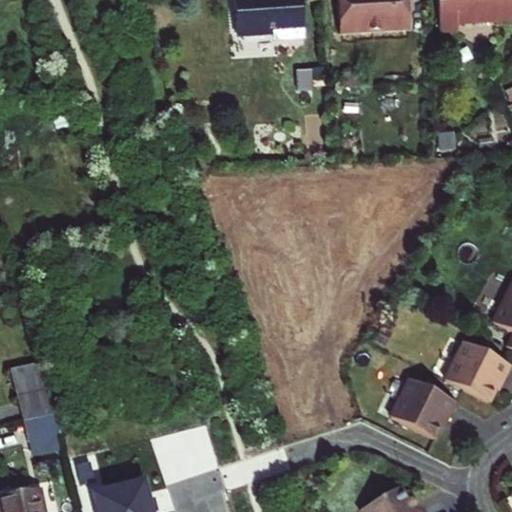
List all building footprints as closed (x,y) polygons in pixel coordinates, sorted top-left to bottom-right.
[(304,39),(301,0),(233,0),(235,33),(240,38),(272,36),(277,41),(304,39)] [(336,0),(339,36),(409,32),(406,0),(336,0)] [(511,0),(437,0),(439,34),(457,32),(456,25),(511,21),(511,0)] [(311,74),(295,75),(296,97),(313,96),(311,74)] [(363,75),(341,76),(342,93),(364,92),(363,75)] [(455,135),(438,136),(440,154),(456,153),(455,135)] [(511,335),(505,348),(511,351),(511,286),(492,325),(511,335)] [(393,331),(382,326),(374,343),(385,348),(393,331)] [(464,345),(445,382),(488,404),(499,383),(502,385),(505,380),(511,368),(464,345)] [(27,421),(59,413),(48,364),(16,372),(27,421)] [(456,405),(409,381),(390,419),(433,441),(442,424),(444,420),(448,422),(456,405)] [(68,448),(59,413),(27,421),(36,456),(68,448)] [(98,496),(102,511),(162,511),(160,505),(158,497),(151,499),(146,482),(98,496)] [(45,511),(40,487),(0,495),(0,505),(1,511),(45,511)] [(360,511),(420,511),(418,509),(414,511),(413,511),(399,489),(360,511)]
